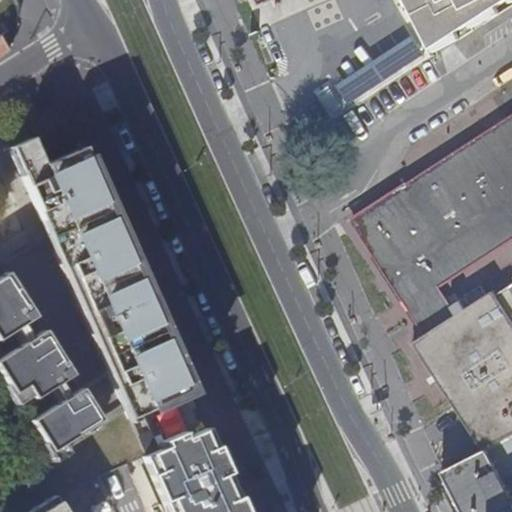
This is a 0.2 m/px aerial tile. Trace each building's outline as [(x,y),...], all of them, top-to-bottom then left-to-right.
[(406,0),(428,42),(442,33),(462,21),(459,17),(473,9),(475,13),(496,0),(406,0)] [(496,0),(475,13),(478,17),(506,0),(496,0)] [(467,18),(475,13),(473,9),(459,17),(462,21),(467,18)] [(478,17),(475,13),(467,18),(470,22),(478,17)] [(470,22),(467,18),(462,21),(442,33),(428,42),(436,56),(450,47),(475,30),(470,22)] [(337,49),(366,93),(392,76),(364,32),(337,49)] [(189,392),(80,146),(41,164),(29,138),(7,148),(40,221),(48,218),(74,277),(79,275),(121,368),(114,372),(124,396),(119,399),(128,419),(142,413),(189,392)] [(365,225),(370,231),(412,297),(511,231),(511,163),(497,141),(367,223),(365,225)] [(46,235),(114,372),(121,368),(79,275),(74,277),(48,218),(40,221),(46,235)] [(0,275),(0,337),(9,331),(20,324),(33,317),(5,273),(0,275)] [(511,286),(497,296),(493,291),(487,295),(480,286),(465,296),(471,306),(414,344),(484,452),(511,437),(511,286)] [(20,324),(9,331),(18,345),(29,338),(20,324)] [(18,345),(0,357),(0,375),(12,394),(24,386),(32,399),(47,390),(58,382),(70,375),(42,331),(29,338),(18,345)] [(58,382),(47,390),(56,404),(66,396),(58,382)] [(56,404),(29,421),(48,452),(82,431),(80,429),(93,421),(94,422),(99,419),(79,389),(66,396),(56,404)] [(142,413),(128,419),(143,455),(157,449),(142,413)] [(241,511),(224,472),(207,433),(206,430),(205,428),(157,449),(143,455),(169,511),(241,511)] [(511,437),(484,452),(447,471),(467,511),(511,511),(511,496),(502,478),(511,473),(511,437)] [(64,511),(54,496),(28,511),(64,511)]
